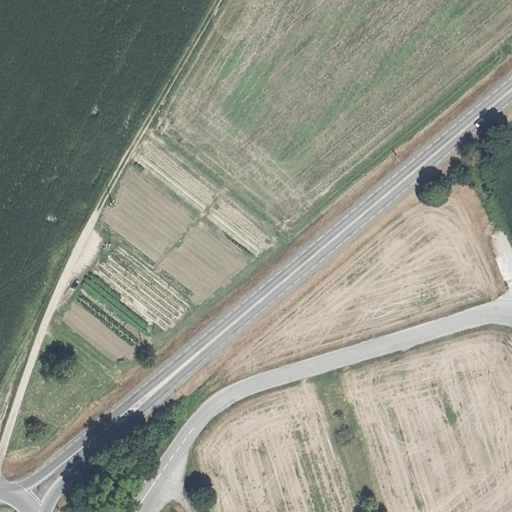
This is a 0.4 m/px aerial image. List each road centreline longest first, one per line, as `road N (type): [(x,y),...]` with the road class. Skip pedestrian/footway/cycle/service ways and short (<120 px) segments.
road 1 (track): [(0,459),(45,323),(104,192),(218,0)]
road 2 (unclassified): [(135,511),(223,396),(471,317),(511,314)]
road 3 (secondary): [(511,88),(185,362)]
road 4 (secondary): [(185,362),(14,494)]
road 5 (secondary): [(44,511),(62,483),(185,362)]
